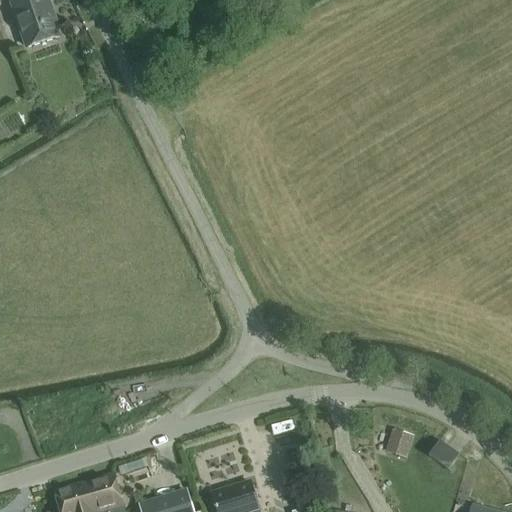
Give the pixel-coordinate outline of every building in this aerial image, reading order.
[(60,39),(52,15),(47,0),(27,0),(11,5),(26,50),(60,39)] [(415,437),(393,430),(385,452),(407,460),(415,437)] [(282,507),(293,502),(280,473),(269,478),(282,507)] [(120,511),(111,476),(85,483),(93,511),(120,511)] [(93,511),(85,483),(55,492),(56,497),(54,498),(52,500),(55,511),(93,511)] [(257,511),(249,484),(213,495),(217,511),(257,511)] [(192,511),(186,490),(139,504),(141,511),(192,511)]
